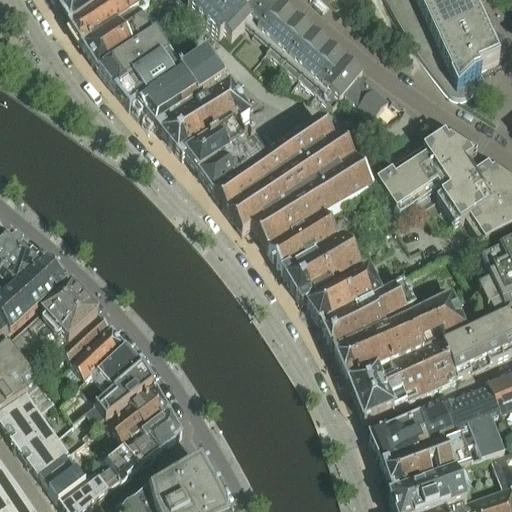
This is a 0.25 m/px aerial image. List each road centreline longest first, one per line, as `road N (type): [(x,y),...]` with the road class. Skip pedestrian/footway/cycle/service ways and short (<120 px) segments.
road 1 (residential): [(15,0),(68,79),(252,291),(340,444)]
road 2 (residential): [(0,209),(101,302),(207,446)]
road 3 (residential): [(496,153),(330,44),(283,0)]
road 4 (residential): [(340,444),(511,368)]
